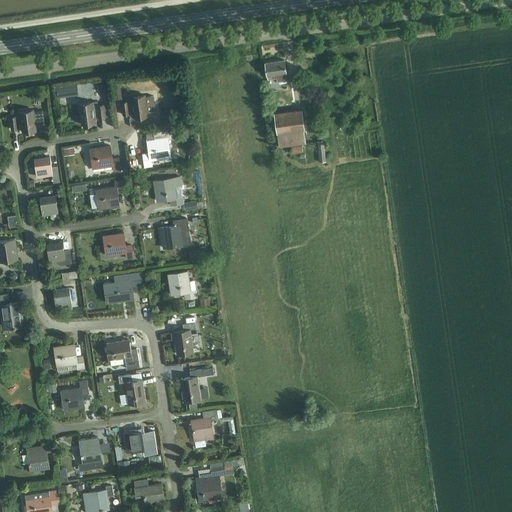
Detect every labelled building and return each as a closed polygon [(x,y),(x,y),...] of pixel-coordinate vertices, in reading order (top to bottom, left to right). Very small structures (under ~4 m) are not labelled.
[(284,59),(265,62),(267,78),(269,77),(269,74),(273,74),(273,76),(276,76),(276,73),(286,72),(284,59)] [(107,93),(106,82),(99,83),(100,94),(107,93)] [(119,82),(113,83),(115,99),(121,98),(119,82)] [(69,86),(56,87),(58,97),(70,96),(69,86)] [(153,96),(146,96),(146,94),(132,96),(132,100),(122,101),(124,114),(134,112),(135,116),(148,114),(148,112),(155,111),(153,96)] [(105,117),(103,104),(97,105),(97,101),(78,104),(81,124),(96,122),(95,118),(105,117)] [(40,111),(34,112),(33,109),(19,111),(20,115),(9,116),(11,129),(21,128),(22,132),(36,130),(35,126),(42,125),(40,111)] [(306,143),(304,129),(301,109),(274,113),(279,147),(306,143)] [(150,152),(143,153),(145,166),(152,165),(151,159),(171,156),(167,130),(154,132),(155,139),(148,140),(150,152)] [(326,161),(323,140),(317,141),(319,162),(326,161)] [(110,145),(90,148),(93,168),(113,165),(113,171),(120,170),(118,158),(112,159),(110,145)] [(292,153),(303,152),(302,145),(291,147),(292,153)] [(73,146),(63,148),(64,154),(74,153),(73,146)] [(57,166),(51,167),(49,157),(34,159),(37,176),(51,174),(52,178),(53,182),(60,181),(57,166)] [(137,159),(128,160),(130,172),(139,171),(137,159)] [(183,203),(181,185),(182,185),(181,176),(154,180),(157,200),(170,199),(171,204),(183,203)] [(116,186),(96,189),(99,208),(119,206),(117,192),(123,192),(121,179),(115,180),(116,186)] [(55,194),(40,196),(42,214),(57,212),(55,194)] [(193,210),(202,208),(202,203),(200,203),(200,201),(192,203),(193,210)] [(16,215),(8,216),(9,227),(17,226),(16,215)] [(164,247),(188,244),(186,224),(188,224),(187,217),(173,219),(174,226),(161,227),(164,247)] [(123,232),(103,235),(106,255),(126,252),(127,258),(133,257),(131,244),(125,245),(123,232)] [(0,261),(18,259),(15,238),(0,240),(0,261)] [(70,248),(63,249),(62,241),(47,244),(50,261),(55,260),(60,264),(72,263),(70,248)] [(75,276),(74,268),(68,269),(68,271),(62,272),(62,277),(75,276)] [(188,271),(168,274),(171,294),(184,292),(185,298),(198,296),(197,289),(190,290),(188,271)] [(130,279),(105,283),(107,302),(133,298),(131,285),(137,284),(136,272),(129,273),(130,279)] [(69,288),(54,290),(57,307),(72,305),(69,288)] [(8,292),(0,293),(0,305),(1,305),(2,318),(6,317),(7,327),(23,325),(20,301),(10,303),(8,292)] [(200,299),(201,306),(209,305),(208,297),(200,299)] [(174,331),(177,354),(193,351),(190,329),(197,328),(196,321),(183,323),(184,329),(174,331)] [(130,340),(107,343),(109,359),(131,356),(132,362),(139,361),(137,348),(131,349),(130,340)] [(76,343),(55,346),(58,366),(78,363),(79,369),(86,368),(84,356),(78,357),(76,343)] [(43,359),(44,369),(51,368),(50,358),(43,359)] [(197,377),(206,375),(205,369),(189,371),(190,377),(181,378),(184,401),(208,398),(207,389),(199,390),(197,377)] [(119,376),(120,383),(126,382),(129,404),(145,401),(142,379),(132,380),(131,374),(119,376)] [(81,387),(61,390),(64,410),(85,407),(83,394),(89,393),(87,380),(80,381),(81,387)] [(210,419),(222,418),(220,409),(202,411),(203,418),(191,419),(194,441),(206,439),(206,441),(213,440),(210,419)] [(141,430),(124,433),(127,451),(143,449),(144,454),(156,452),(153,430),(141,432),(141,430)] [(25,431),(11,433),(12,441),(26,439),(25,431)] [(12,443),(10,434),(0,434),(0,442),(0,444),(12,443)] [(102,466),(101,459),(98,437),(79,440),(83,462),(78,463),(79,470),(90,468),(102,466)] [(49,468),(46,452),(53,451),(51,441),(45,442),(45,445),(27,448),(30,471),(49,468)] [(119,461),(120,471),(130,469),(129,459),(119,461)] [(233,465),(224,466),(226,473),(234,472),(233,465)] [(200,477),(203,500),(222,497),(218,475),(226,473),(224,466),(211,468),(210,468),(212,475),(200,477)] [(65,469),(59,470),(61,482),(67,481),(65,469)] [(148,485),(147,478),(134,480),(135,487),(134,487),(136,496),(144,495),(145,503),(163,500),(161,483),(148,485)] [(109,508),(107,496),(114,495),(112,485),(105,486),(106,489),(83,493),(86,511),(109,508)] [(28,494),(29,500),(26,500),(27,511),(51,511),(51,504),(57,503),(55,491),(48,492),(48,491),(28,494)] [(240,500),(238,510),(244,511),(246,502),(240,500)]
